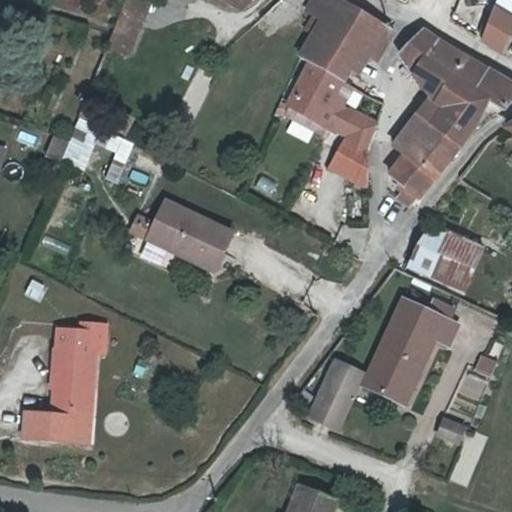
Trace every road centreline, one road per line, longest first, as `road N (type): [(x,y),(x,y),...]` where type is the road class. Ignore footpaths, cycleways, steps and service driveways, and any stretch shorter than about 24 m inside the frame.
road 1 (unknown): [(262,422),(402,495),(424,477),(481,359)]
road 2 (residential): [(185,511),(315,361),(375,263)]
road 3 (residential): [(375,263),(368,150),(374,69),(406,16)]
road 4 (residential): [(375,263),(481,132),(511,114)]
road 5 (residential): [(406,16),(511,76)]
